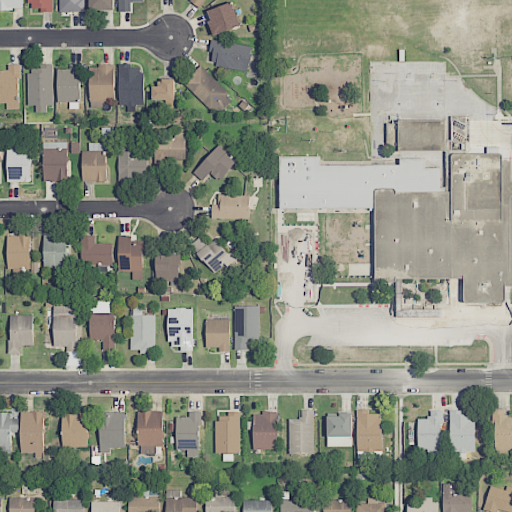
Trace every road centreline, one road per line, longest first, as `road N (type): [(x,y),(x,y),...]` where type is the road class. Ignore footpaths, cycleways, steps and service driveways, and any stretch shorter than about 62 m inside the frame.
road 1 (residential): [(0,384),(511,380)]
road 2 (residential): [(173,211),(0,211)]
road 3 (residential): [(168,40),(0,40)]
